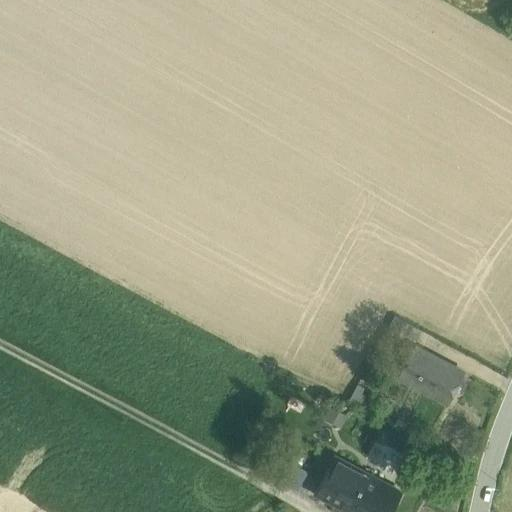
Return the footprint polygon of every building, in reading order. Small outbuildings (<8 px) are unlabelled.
[(421,331),(395,317),(389,327),(416,340),(421,331)] [(432,354),(415,346),(398,377),(415,386),(415,385),(448,403),(465,373),(431,355),(432,354)] [(324,419),(340,426),(345,414),(329,408),(324,419)] [(390,511),(402,492),(335,456),(315,492),(351,511),(390,511)] [(278,474),(291,486),(305,472),(292,460),(278,474)]
